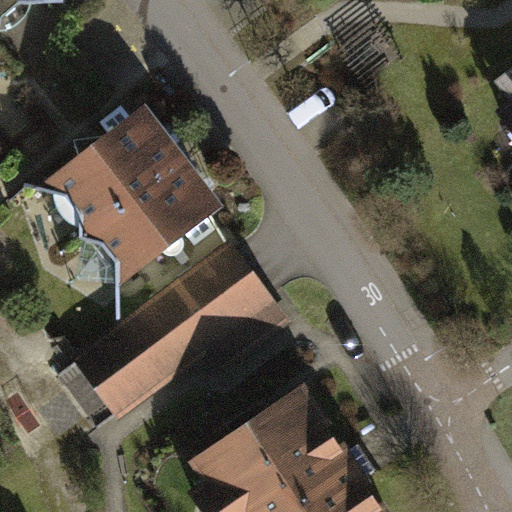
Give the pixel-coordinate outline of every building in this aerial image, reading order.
[(45,3),(42,0),(0,0),(0,40),(3,18),(21,3),(45,3)] [(511,70),(488,86),(511,123),(511,70)] [(74,238),(176,161),(140,114),(39,191),(62,195),(76,214),(74,238)] [(111,285),(212,208),(176,161),(74,238),(98,242),(112,261),(111,285)] [(211,349),(273,304),(229,244),(74,358),(118,418),(211,349)] [(225,367),(288,322),(273,304),(211,349),(225,367)] [(383,511),(300,392),(200,460),(235,511),(383,511)]
